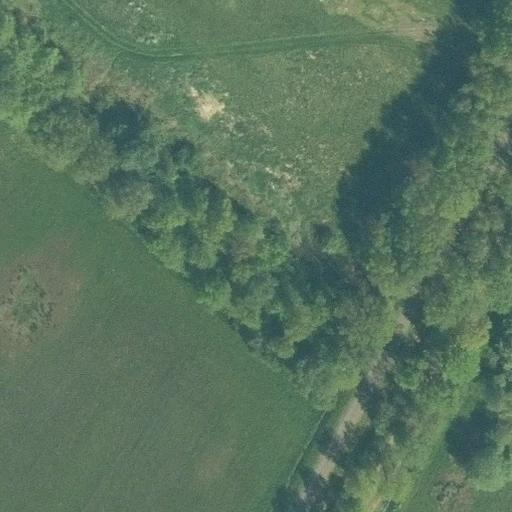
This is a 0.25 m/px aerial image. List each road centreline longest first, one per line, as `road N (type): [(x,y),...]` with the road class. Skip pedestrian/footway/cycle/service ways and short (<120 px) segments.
road 1 (track): [(511,57),(464,30),(410,27),(251,44),(127,38),(55,0)]
road 2 (unclassified): [(295,511),(511,110)]
